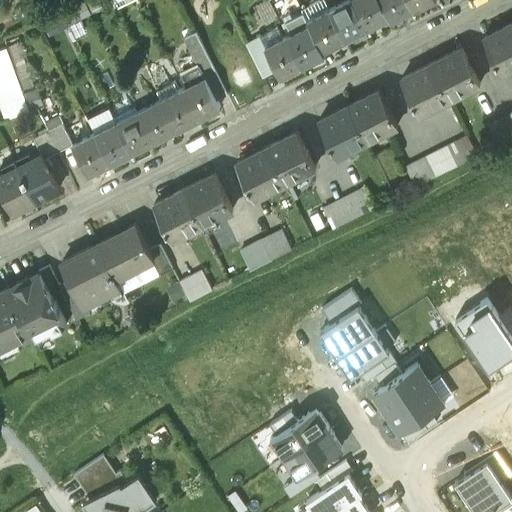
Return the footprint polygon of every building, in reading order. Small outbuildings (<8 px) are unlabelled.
[(366,28),(352,0),(347,0),(329,9),(345,39),(366,28)] [(352,0),(366,28),(388,17),(379,0),(352,0)] [(407,0),(379,0),(388,17),(390,21),(412,10),(407,0)] [(407,0),(412,10),(413,10),(433,0),(407,0)] [(345,39),(329,9),(307,20),(323,50),(345,39)] [(307,20),(303,12),(285,21),(291,33),(287,35),(302,65),(324,54),(323,50),(307,20)] [(511,23),(484,37),(501,72),(511,66),(511,23)] [(195,31),(184,37),(198,65),(199,64),(217,99),(227,94),(195,31)] [(287,35),(265,46),(276,69),(280,76),(302,65),(287,35)] [(265,46),(260,36),(247,43),(263,75),(276,69),(265,46)] [(19,39),(9,42),(14,63),(23,61),(19,39)] [(462,48),(432,63),(449,98),(479,83),(462,48)] [(432,63),(402,78),(419,113),(449,98),(432,63)] [(198,65),(181,73),(187,85),(183,87),(198,117),(220,106),(217,99),(199,64),(198,65)] [(183,87),(161,98),(176,128),(198,117),(183,87)] [(380,89),(349,104),(367,140),(398,125),(380,89)] [(161,98),(139,109),(154,139),(176,128),(161,98)] [(349,104),(318,119),(337,155),(367,140),(349,104)] [(139,109),(116,120),(131,150),(154,139),(139,109)] [(511,120),(509,114),(489,124),(498,144),(511,137),(511,120)] [(116,120),(95,131),(110,161),(131,150),(116,120)] [(95,131),(73,142),(88,172),(110,161),(95,131)] [(297,131),(267,146),(285,181),(315,166),(297,131)] [(468,135),(447,146),(457,165),(477,155),(468,135)] [(267,146),(237,161),(255,196),(285,181),(267,146)] [(447,146),(427,156),(436,175),(457,165),(447,146)] [(41,151),(18,163),(36,199),(59,187),(41,151)] [(427,156),(406,166),(416,185),(436,175),(427,156)] [(18,163),(0,171),(0,185),(12,210),(36,199),(18,163)] [(215,173),(185,188),(202,223),(232,208),(215,173)] [(365,187),(344,197),(354,216),(374,206),(370,196),(365,187)] [(185,188),(155,203),(172,238),(202,223),(185,188)] [(344,197),(324,207),(334,226),(354,216),(344,197)] [(136,222),(99,241),(117,276),(152,258),(154,257),(149,247),(136,222)] [(282,228),(261,238),(271,258),(292,247),(282,228)] [(261,238),(240,249),(250,268),(271,258),(261,238)] [(99,241),(62,259),(75,285),(84,302),(85,302),(121,284),(117,276),(99,241)] [(173,266),(160,241),(149,247),(154,257),(152,258),(160,273),(173,266)] [(62,288),(50,263),(39,268),(40,270),(51,293),(62,288)] [(202,268),(180,279),(190,299),(212,287),(202,268)] [(40,270),(27,277),(27,275),(17,280),(18,281),(15,283),(16,285),(9,288),(8,286),(7,287),(30,333),(32,337),(51,327),(52,330),(66,323),(51,293),(40,270)] [(75,285),(64,291),(77,317),(90,311),(85,302),(84,302),(75,285)] [(322,306),(332,321),(358,303),(361,301),(352,286),(322,306)] [(7,287),(0,290),(0,348),(9,344),(11,348),(13,348),(21,345),(21,342),(20,339),(30,333),(7,287)] [(511,333),(498,312),(487,295),(455,316),(488,367),(511,350),(511,333)] [(319,329),(337,355),(376,329),(358,303),(332,321),(319,329)] [(511,311),(508,305),(498,312),(511,333),(511,311)] [(389,350),(376,329),(337,355),(350,375),(359,369),(389,350)] [(389,350),(359,369),(366,380),(375,374),(395,360),(396,360),(389,350)] [(431,381),(417,360),(402,370),(382,384),(374,389),(387,409),(431,381)] [(395,360),(375,374),(382,384),(402,370),(395,360)] [(431,381),(387,409),(400,429),(431,410),(444,401),(431,381)] [(278,430),(270,436),(283,455),(330,424),(317,404),(298,417),(278,430)] [(278,430),(298,417),(291,407),(271,420),(278,430)] [(431,410),(400,429),(407,440),(437,420),(431,410)] [(330,424),(283,455),(297,475),(313,464),(344,444),(330,424)] [(464,470),(466,473),(487,459),(501,479),(511,472),(495,449),(464,470)] [(74,472),(90,496),(120,481),(122,483),(127,479),(120,468),(117,471),(104,452),(74,472)] [(316,477),(323,487),(348,471),(353,467),(346,457),(320,475),(316,477)] [(511,495),(501,479),(487,459),(466,473),(455,480),(476,511),(487,511),(496,506),(500,511),(511,502),(511,495)] [(313,464),(297,475),(283,484),(290,495),(316,477),(320,475),(313,464)] [(90,496),(82,500),(90,511),(136,511),(148,505),(147,504),(157,498),(139,471),(127,479),(122,483),(120,481),(90,496)] [(315,511),(329,511),(359,492),(361,491),(348,471),(323,487),(306,498),(315,511)] [(372,511),(359,492),(329,511),(372,511)]
